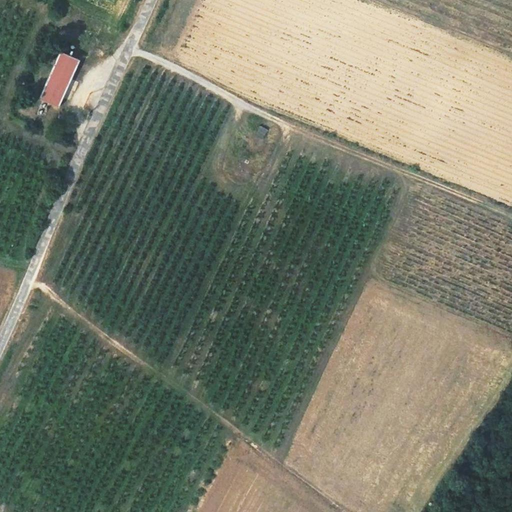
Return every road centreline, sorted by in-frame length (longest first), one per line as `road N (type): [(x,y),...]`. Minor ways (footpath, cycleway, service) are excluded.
road 1 (track): [(24,284),(164,376),(344,511)]
road 2 (unclassified): [(0,338),(147,0)]
